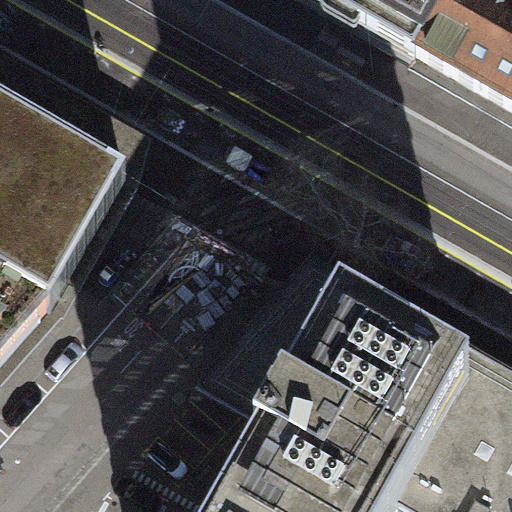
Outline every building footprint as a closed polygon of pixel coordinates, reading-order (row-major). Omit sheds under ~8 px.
[(302,0),(397,54),(415,64),(452,0),(302,0)] [(511,9),(494,0),(452,0),(415,64),(490,107),(511,120),(511,9)] [(0,289),(47,316),(50,318),(125,187),(133,153),(0,76),(0,289)] [(511,511),(511,379),(311,265),(196,396),(252,428),(274,405),(278,408),(253,450),(258,453),(224,511),(398,511),(399,511),(511,511)] [(0,369),(47,316),(0,289),(0,369)]
